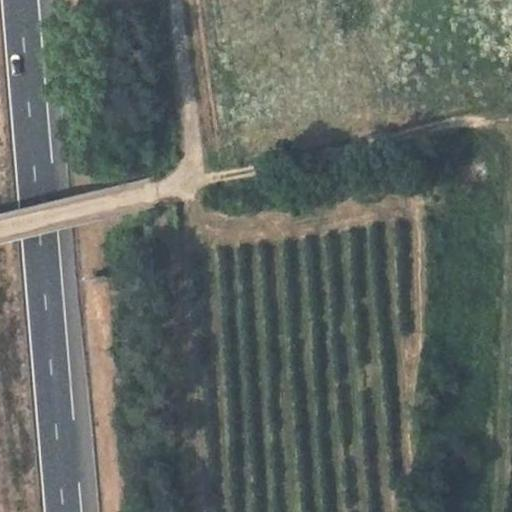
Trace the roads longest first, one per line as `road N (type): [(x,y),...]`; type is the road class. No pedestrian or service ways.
road 1 (motorway): [(65,511),(21,0)]
road 2 (track): [(191,180),(457,122)]
road 3 (unclassified): [(0,225),(191,180)]
road 4 (track): [(191,180),(172,0)]
